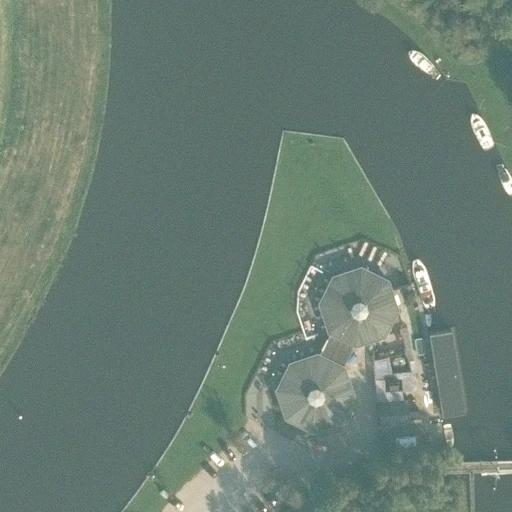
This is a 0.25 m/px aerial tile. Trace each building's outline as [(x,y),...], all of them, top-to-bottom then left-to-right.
[(329,330),(355,344),(384,334),(397,308),(387,280),(360,266),(332,276),(319,302),(329,330)] [(452,328),(429,332),(442,414),(466,410),(452,328)] [(355,344),(329,330),(320,347),(347,360),(355,344)] [(347,360),(320,347),(317,353),(289,362),(276,388),(285,416),(312,430),(340,420),(354,394),(344,366),(347,360)] [(397,378),(388,379),(389,386),(398,386),(397,378)] [(419,410),(409,410),(408,398),(377,400),(379,425),(420,423),(419,410)]
